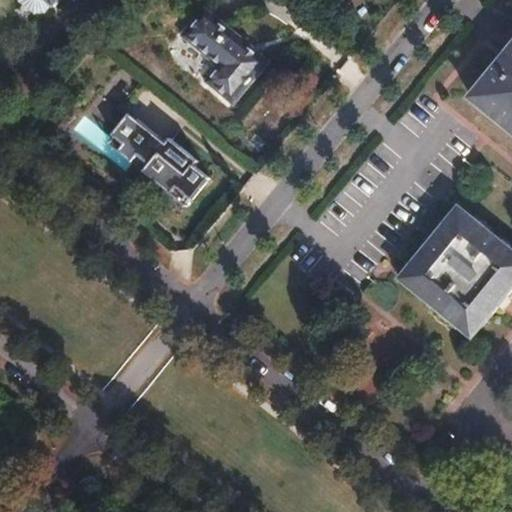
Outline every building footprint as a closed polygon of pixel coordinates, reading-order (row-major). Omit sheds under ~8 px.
[(22,0),(23,4),(36,14),(46,12),(47,13),(54,5),(57,7),(62,0),(22,0)] [(207,11),(185,37),(222,67),(209,83),(235,105),(269,63),(207,11)] [(511,46),(500,62),(470,98),(511,132),(511,46)] [(192,199),(210,178),(195,166),(198,161),(170,138),(166,143),(137,119),(133,123),(117,144),(114,147),(132,162),(138,155),(159,172),(153,179),(171,194),(177,187),(192,199)] [(177,187),(171,194),(187,206),(192,199),(177,187)] [(511,252),(459,209),(400,280),(472,339),(500,305),(511,291),(511,252)]
